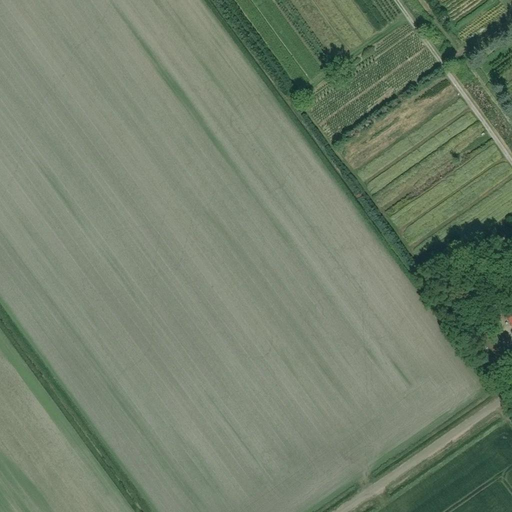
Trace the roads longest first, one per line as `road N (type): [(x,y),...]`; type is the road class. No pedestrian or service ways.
road 1 (unclassified): [(339,511),(511,392)]
road 2 (track): [(392,0),(511,162)]
